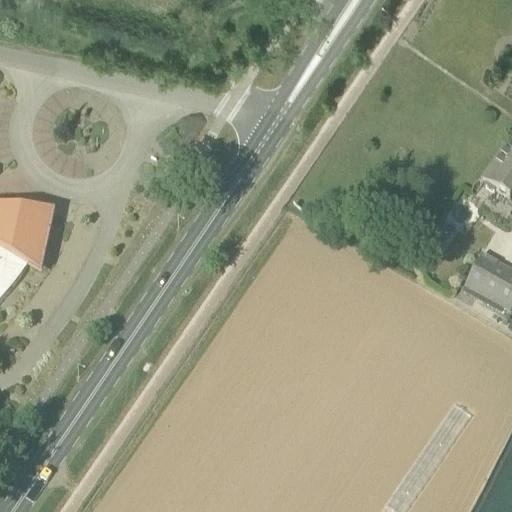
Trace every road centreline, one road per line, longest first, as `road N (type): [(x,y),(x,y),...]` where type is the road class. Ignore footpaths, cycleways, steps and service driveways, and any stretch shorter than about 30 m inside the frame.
road 1 (primary): [(10,511),(268,133)]
road 2 (unclassified): [(268,133),(228,107),(0,57)]
road 3 (primary): [(268,133),(358,0)]
